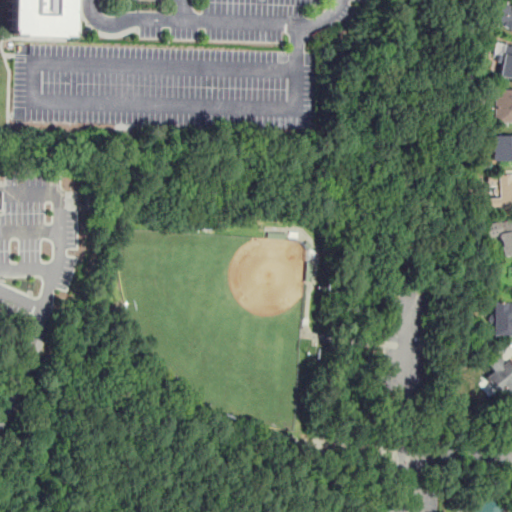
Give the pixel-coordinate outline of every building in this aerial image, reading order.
[(5,0),(5,35),(67,37),(67,0),(5,0)] [(499,0),(489,21),(511,31),(511,4),(511,6),(499,0)] [(511,45),(494,43),(492,61),(498,61),(496,76),(511,77),(511,45)] [(511,89),(492,89),(492,123),(511,123),(511,89)] [(511,135),(490,135),(490,161),(511,161),(511,135)] [(511,174),(492,175),(492,197),(485,197),(485,208),(511,207),(511,174)] [(511,217),(481,224),(484,240),(496,238),(500,256),(511,253),(511,217)] [(511,302),(490,302),(489,336),(511,336),(511,302)] [(484,376),(500,397),(511,388),(511,371),(497,351),(482,362),(489,371),(484,376)]
